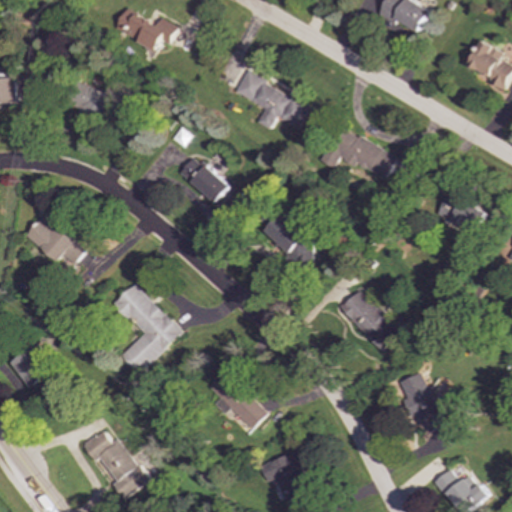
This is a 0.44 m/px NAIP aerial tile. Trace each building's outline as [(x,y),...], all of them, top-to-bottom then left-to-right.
[(420,34),(433,12),(413,0),(388,0),(382,11),(420,34)] [(179,27),(162,19),(160,24),(127,9),(117,31),(158,51),(163,41),(171,45),(179,27)] [(472,66),(492,77),(490,81),(506,90),(511,79),(511,64),(506,61),(509,54),(485,41),(472,66)] [(300,128),(312,105),(248,72),(237,93),(266,108),(259,123),(271,129),(278,117),(300,128)] [(0,103),(22,103),(22,78),(0,78),(0,103)] [(114,94),(84,85),(76,113),(106,121),(114,94)] [(399,158),(343,127),(323,162),(335,169),(341,158),(357,167),(359,163),(387,179),(399,158)] [(181,172),(228,216),(240,203),(228,192),(232,188),(197,156),(181,172)] [(479,235),(491,212),(451,192),(440,214),(479,235)] [(266,232),(303,266),(321,247),(284,213),(266,232)] [(30,235),(75,271),(90,252),(54,223),(52,227),(42,219),(30,235)] [(185,333),(137,283),(117,303),(147,334),(125,356),(143,374),(185,333)] [(403,333),(362,290),(343,308),(384,351),(403,333)] [(33,388),(57,373),(39,346),(16,361),(33,388)] [(211,387),(253,431),(270,415),(229,371),(211,387)] [(429,433),(445,426),(423,373),(400,383),(417,424),(424,421),(429,433)] [(152,481),(123,438),(115,443),(107,431),(87,444),(99,462),(104,458),(117,477),(114,480),(127,499),(152,481)] [(279,479),(293,511),(318,501),(304,469),(309,467),(301,449),(263,466),(271,482),(279,479)] [(438,481),(462,511),(472,511),(492,496),(482,483),(475,489),(467,479),(462,483),(451,470),(438,481)]
